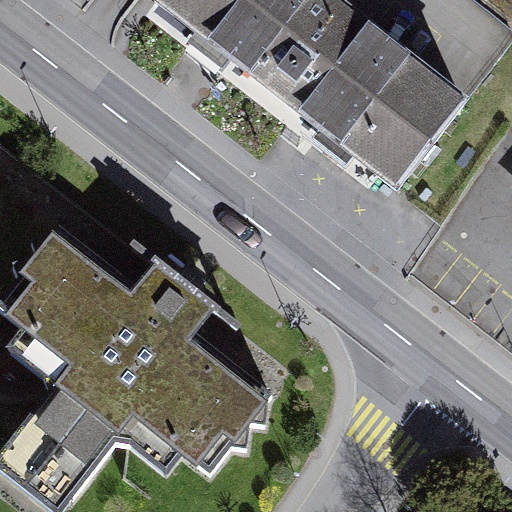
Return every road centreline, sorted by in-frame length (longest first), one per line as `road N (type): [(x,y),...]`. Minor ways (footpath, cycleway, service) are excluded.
road 1 (tertiary): [(443,371),(0,25)]
road 2 (residential): [(443,371),(334,511)]
